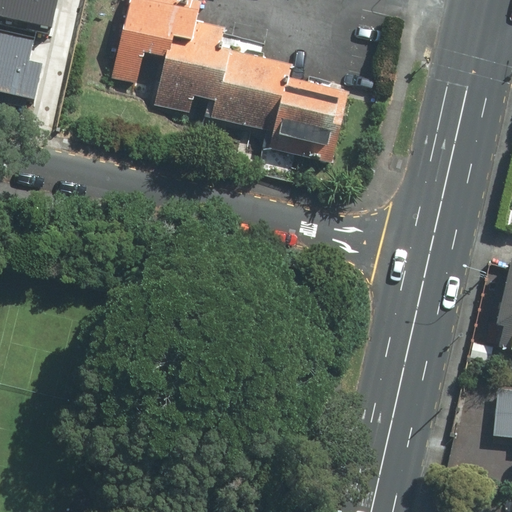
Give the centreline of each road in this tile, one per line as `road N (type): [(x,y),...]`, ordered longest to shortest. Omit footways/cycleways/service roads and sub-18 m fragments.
road 1 (residential): [(0,156),(429,256)]
road 2 (primary): [(491,0),(429,256)]
road 3 (primary): [(429,256),(372,511)]
